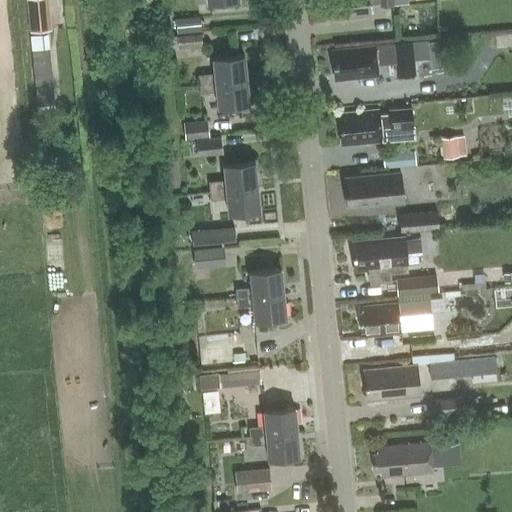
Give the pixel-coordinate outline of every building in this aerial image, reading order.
[(26,0),(30,31),(51,29),(48,0),(26,0)] [(382,7),(393,6),(392,0),(328,0),(330,20),(372,16),(371,7),(381,6),(382,7)] [(179,32),(202,31),(201,17),(178,18),(179,32)] [(202,32),(179,33),(179,47),(203,46),(202,32)] [(412,60),(431,58),(429,42),(339,51),(340,56),(333,57),(335,75),(342,75),(342,80),(377,77),(376,64),(398,62),(399,76),(414,75),(412,60)] [(37,112),(55,111),(49,48),(31,49),(37,112)] [(214,75),(199,76),(200,86),(247,81),(244,57),(213,60),(214,75)] [(247,81),(200,86),(201,95),(216,93),(218,108),(249,105),(247,81)] [(381,130),(412,127),(410,109),(388,111),(389,115),(379,116),(379,112),(343,115),(344,122),(340,122),(342,141),(348,140),(348,145),(382,142),(381,130)] [(209,121),(186,124),(188,140),(198,139),(211,138),(209,121)] [(211,138),(198,139),(200,157),(225,154),(223,136),(211,138)] [(443,158),(466,155),(464,136),(441,139),(443,158)] [(385,169),(417,166),(416,153),(384,157),(385,169)] [(225,181),(209,183),(210,192),(258,187),(255,163),(223,166),(225,181)] [(354,209),(404,205),(401,173),(345,178),(348,204),(353,204),(354,209)] [(258,187),(210,192),(211,202),(227,200),(228,215),(260,211),(258,187)] [(403,231),(441,228),(439,212),(402,216),(403,231)] [(193,245),(236,241),(235,226),(192,231),(193,245)] [(403,236),(352,241),(354,266),(361,265),(361,271),(369,270),(369,273),(368,275),(368,278),(370,280),(370,282),(390,280),(390,273),(407,271),(403,236)] [(202,248),(193,249),(195,267),(204,267),(202,248)] [(251,289),(236,290),(237,300),(284,295),(281,270),(250,274),(251,289)] [(398,295),(437,291),(435,275),(396,279),(398,295)] [(284,295),(237,300),(238,309),(253,307),(255,322),(286,319),(284,295)] [(364,312),(359,313),(361,330),(367,330),(368,336),(433,330),(430,300),(399,303),(363,306),(364,312)] [(234,362),(245,362),(244,354),(233,355),(234,362)] [(495,356),(452,360),(454,377),(497,373),(495,356)] [(374,401),(420,397),(417,366),(371,370),(371,375),(365,376),(367,396),(373,396),(374,401)] [(222,388),(263,385),(261,368),(230,371),(230,374),(221,375),(222,388)] [(201,388),(220,387),(219,373),(200,374),(201,388)] [(434,416),(466,413),(465,399),(433,402),(434,416)] [(265,428),(250,429),(251,438),(298,433),(295,409),(263,412),(265,428)] [(298,433),(251,438),(252,447),(267,445),(269,461),(301,457),(298,433)] [(378,455),(373,455),(375,473),(382,472),(382,478),(434,473),(433,468),(443,467),(460,465),(461,465),(459,444),(431,446),(431,444),(378,448),(378,455)] [(248,491),(271,489),(269,469),(246,471),(248,491)] [(228,500),(217,500),(218,510),(228,510),(228,500)]
